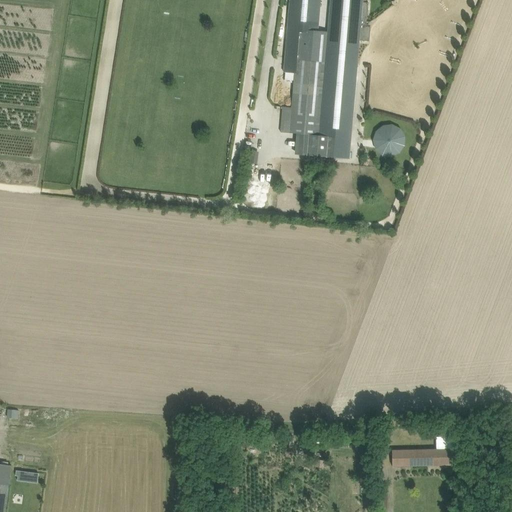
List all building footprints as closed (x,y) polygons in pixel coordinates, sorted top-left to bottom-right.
[(368,3),(362,2),(362,0),(330,0),(328,32),(319,32),(320,0),(289,0),(283,72),(284,72),(285,72),(294,73),(293,78),(291,107),(289,133),(296,134),(296,139),(294,155),(349,159),(351,138),(359,40),(368,41),(370,25),(366,25),(368,3)] [(374,154),(403,154),(403,125),(374,126),(374,154)] [(253,164),(255,151),(248,150),(246,163),(253,164)] [(19,410),(7,409),(7,418),(18,419),(19,410)] [(392,449),(392,466),(429,465),(452,465),(451,449),(392,449)] [(0,511),(4,511),(8,485),(11,466),(0,464),(0,511)] [(37,483),(38,473),(16,471),(16,476),(18,476),(18,480),(37,483)]
